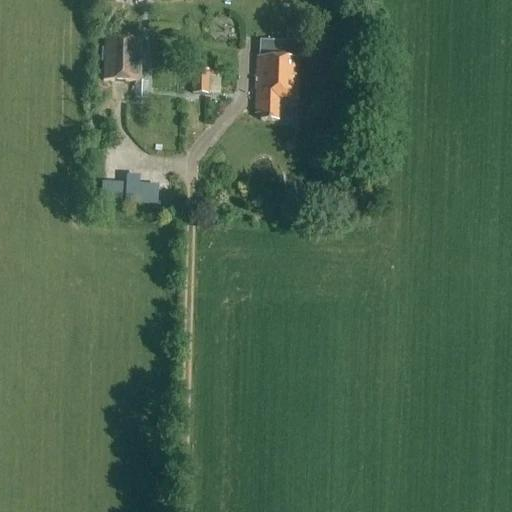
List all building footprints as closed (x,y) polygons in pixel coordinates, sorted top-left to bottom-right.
[(139,84),(140,42),(104,40),(103,82),(139,84)] [(258,42),(257,58),(255,116),(260,116),(260,122),(277,123),(278,101),(297,101),(299,43),(258,42)] [(192,70),(191,95),(219,97),(220,72),(192,70)] [(147,101),(147,84),(134,84),(134,101),(147,101)] [(107,202),(155,204),(156,183),(108,182),(107,202)]
